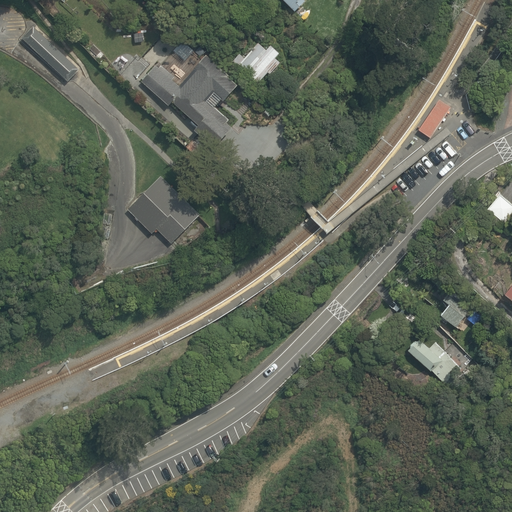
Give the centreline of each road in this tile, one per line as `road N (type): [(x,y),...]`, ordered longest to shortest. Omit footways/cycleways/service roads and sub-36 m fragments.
road 1 (residential): [(62,511),(259,390),(461,178),(511,146)]
road 2 (residential): [(357,0),(341,41),(285,103),(281,123)]
